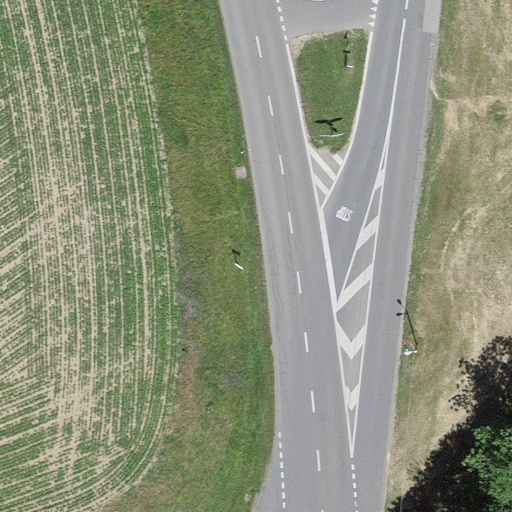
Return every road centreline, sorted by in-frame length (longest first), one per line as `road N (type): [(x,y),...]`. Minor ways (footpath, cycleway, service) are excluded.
road 1 (tertiary): [(411,0),(352,359),(321,474)]
road 2 (tertiary): [(321,474),(300,276),(251,0)]
